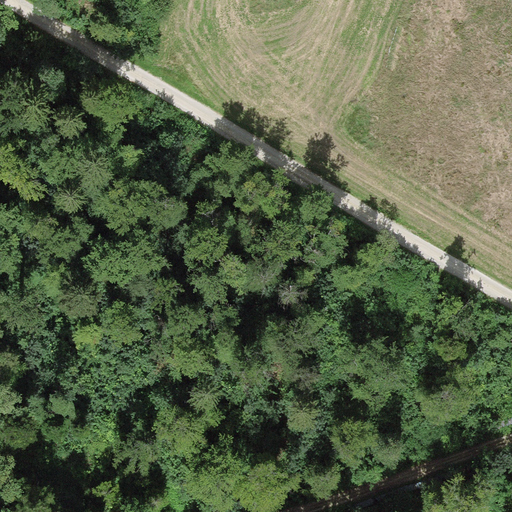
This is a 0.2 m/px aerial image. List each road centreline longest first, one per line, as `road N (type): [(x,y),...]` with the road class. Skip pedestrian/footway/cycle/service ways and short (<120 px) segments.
road 1 (track): [(511,305),(3,0)]
road 2 (track): [(289,511),(511,440)]
